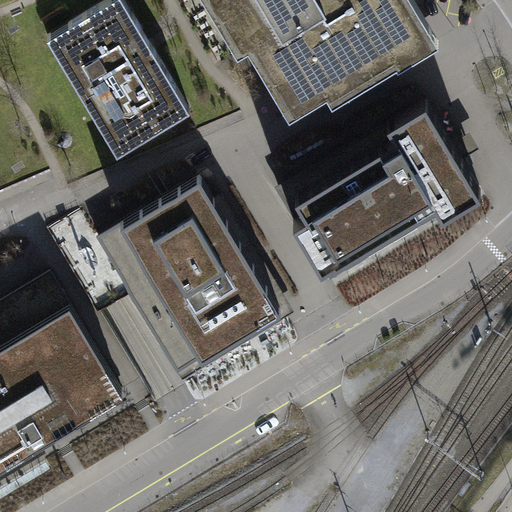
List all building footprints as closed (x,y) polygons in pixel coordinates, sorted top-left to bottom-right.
[(124,16),(114,0),(103,0),(68,21),(73,29),(52,42),(79,86),(87,81),(94,93),(86,98),(105,129),(113,124),(125,145),(169,119),(164,111),(185,98),(132,11),(124,16)] [(217,0),(245,46),(255,39),(296,107),(392,50),(398,61),(431,41),(406,0),(217,0)] [(443,208),(481,186),(463,156),(458,148),(454,140),(426,93),(288,176),(296,189),(283,196),(322,261),(334,254),(343,268),(429,217),(422,205),(436,197),(443,208)] [(470,130),(454,140),(458,148),(463,156),(480,147),(470,130)] [(177,366),(280,305),(214,196),(199,172),(98,234),(177,366)] [(50,267),(0,297),(0,461),(123,387),(50,267)] [(46,460),(0,488),(0,498),(50,468),(46,460)]
